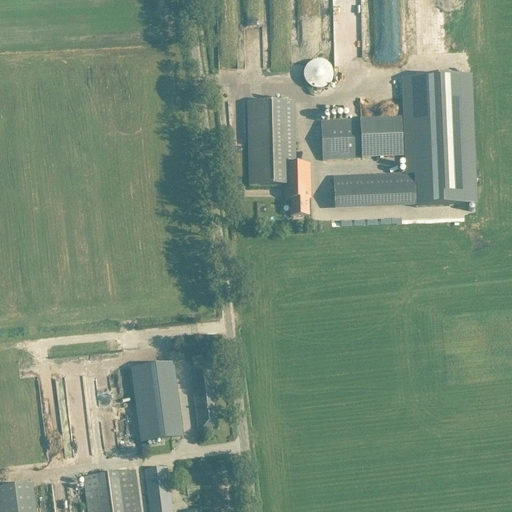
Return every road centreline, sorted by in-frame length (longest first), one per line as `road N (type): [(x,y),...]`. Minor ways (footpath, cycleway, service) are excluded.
road 1 (unclassified): [(255,511),(195,0)]
road 2 (track): [(0,347),(235,327)]
